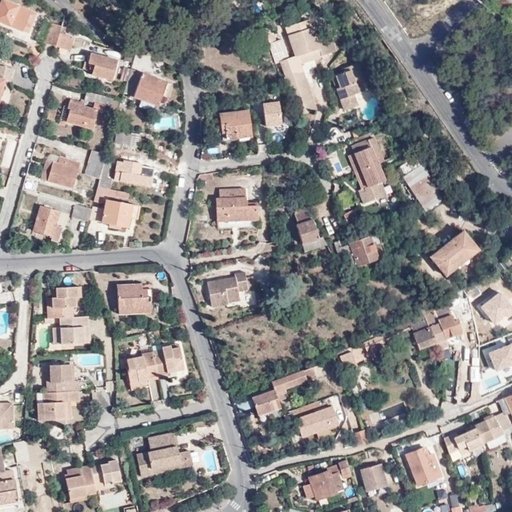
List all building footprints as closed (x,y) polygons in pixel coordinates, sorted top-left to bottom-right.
[(1,0),(0,3),(0,18),(21,30),(24,22),(30,25),(35,14),(8,0),(1,0)] [(263,16),(271,8),(259,0),(257,0),(252,7),(263,16)] [(287,83),(304,78),(300,63),(334,51),(329,35),(316,39),(309,21),(285,28),(294,56),(279,61),(287,83)] [(24,22),(21,30),(27,32),(30,25),(24,22)] [(60,33),(62,26),(49,22),(45,42),(57,45),(60,33)] [(273,26),(263,29),(268,43),(277,40),(273,26)] [(71,35),(60,33),(57,45),(68,48),(71,35)] [(277,40),(268,43),(273,56),(284,54),(280,39),(277,40)] [(116,60),(91,51),(85,67),(110,76),(116,60)] [(338,99),(340,98),(355,94),(368,89),(358,62),(349,65),(351,70),(334,76),(338,85),(335,86),(338,99)] [(10,82),(14,69),(0,65),(0,94),(3,81),(10,82)] [(134,72),(129,70),(123,92),(128,93),(134,72)] [(160,95),(165,83),(141,74),(133,95),(157,104),(160,95)] [(315,110),(304,78),(287,83),(299,116),(315,110)] [(170,85),(165,83),(160,95),(166,97),(170,85)] [(112,96),(80,88),(75,105),(65,102),(62,108),(68,110),(65,122),(89,129),(94,109),(101,111),(103,104),(109,105),(112,96)] [(355,94),(340,98),(343,109),(358,104),(355,94)] [(264,125),(282,124),(280,98),(262,100),(264,125)] [(252,136),(247,109),(219,114),(221,129),(225,129),(227,140),(252,136)] [(115,143),(122,144),(124,134),(124,132),(117,131),(115,143)] [(131,134),(129,145),(129,146),(137,147),(140,134),(131,133),(131,134)] [(122,144),(129,145),(131,134),(124,134),(122,144)] [(350,145),(353,152),(366,188),(360,190),(357,191),(362,203),(383,195),(379,183),(385,180),(378,162),(370,143),(375,141),(373,135),(350,145)] [(383,160),(375,141),(370,143),(378,162),(383,160)] [(402,142),(395,147),(403,159),(410,153),(402,142)] [(99,179),(106,154),(89,150),(83,174),(99,179)] [(366,188),(353,152),(346,155),(360,190),(366,188)] [(112,156),(106,154),(99,179),(97,187),(109,189),(111,179),(106,178),(112,156)] [(71,188),(79,161),(58,156),(56,162),(44,159),(39,180),(71,188)] [(423,216),(446,201),(416,156),(394,170),(423,216)] [(154,178),(146,176),(139,175),(141,164),(142,162),(122,158),(120,170),(115,169),(113,177),(117,177),(117,180),(153,187),(154,178)] [(139,175),(146,176),(148,166),(141,164),(139,175)] [(128,199),(129,193),(109,189),(97,187),(93,201),(101,204),(103,196),(109,197),(109,195),(128,199)] [(246,200),(246,188),(220,189),(220,195),(217,196),(218,223),(257,220),(256,200),(246,200)] [(277,215),(285,211),(282,204),(284,203),(282,199),(272,203),(277,215)] [(129,217),(132,205),(106,200),(102,223),(109,224),(109,226),(120,228),(120,226),(127,228),(129,217)] [(70,217),(87,222),(91,208),(74,203),(70,217)] [(139,206),(132,205),(129,217),(137,219),(139,206)] [(58,224),(62,211),(40,206),(33,228),(55,234),(54,238),(61,239),(65,226),(58,224)] [(324,239),(323,238),(320,239),(313,220),(311,221),(307,208),(294,212),(299,225),(297,225),(303,244),(302,244),(306,254),(328,246),(325,242),(324,239)] [(350,229),(359,226),(352,210),(342,214),(350,229)] [(445,275),(477,250),(462,231),(430,256),(445,275)] [(378,257),(369,236),(340,249),(348,269),(378,257)] [(229,300),(241,298),(240,292),(248,289),(246,273),(236,275),(236,277),(209,283),(213,307),(230,304),(229,300)] [(150,315),(148,286),(118,287),(119,316),(150,315)] [(52,318),(59,318),(73,317),(72,307),(74,307),(81,298),(81,287),(56,288),(56,298),(52,298),(53,308),(47,309),(48,318),(52,318)] [(511,305),(500,291),(481,306),(495,323),(506,315),(509,318),(511,315),(511,305)] [(422,314),(435,344),(444,340),(432,313),(430,307),(420,311),(422,314)] [(432,313),(444,340),(458,334),(447,307),(432,313)] [(417,352),(435,344),(422,314),(409,320),(383,335),(387,343),(411,330),(413,335),(411,337),(417,352)] [(88,318),(59,320),(60,329),(60,345),(84,344),(84,327),(88,327),(88,318)] [(60,345),(60,329),(52,329),(52,345),(60,345)] [(511,343),(488,354),(496,373),(511,366),(511,343)] [(162,351),(152,353),(158,377),(167,375),(166,373),(166,369),(173,368),(174,372),(183,370),(179,348),(172,349),(170,346),(161,348),(162,351)] [(158,377),(152,353),(139,355),(140,357),(125,360),(131,388),(145,386),(144,380),(158,377)] [(358,366),(354,353),(341,357),(346,371),(358,366)] [(338,371),(333,358),(325,362),(330,374),(338,371)] [(47,383),(47,393),(78,391),(78,382),(73,382),(71,382),(70,365),(50,366),(50,383),(47,383)] [(316,377),(312,367),(271,382),(274,390),(251,398),(257,416),(280,408),(278,400),(288,396),(284,389),(316,377)] [(47,393),(37,393),(38,420),(71,419),(71,402),(79,402),(78,391),(47,393)] [(511,393),(503,397),(510,412),(511,415),(511,393)] [(504,415),(506,414),(510,412),(503,397),(497,400),(503,411),(503,413),(504,415)] [(0,428),(13,429),(13,404),(0,403),(0,428)] [(295,417),(301,435),(337,423),(331,405),(295,417)] [(462,455),(484,445),(484,444),(504,435),(505,434),(503,431),(511,427),(511,426),(506,414),(504,415),(503,413),(475,426),(477,429),(468,433),(459,437),(457,432),(444,438),(450,454),(453,461),(463,457),(462,455)] [(468,433),(477,429),(475,426),(475,425),(466,429),(468,433)] [(505,437),(511,433),(511,427),(503,431),(505,434),(504,435),(505,437)] [(140,476),(152,474),(151,468),(179,462),(181,468),(191,466),(189,451),(177,453),(173,433),(147,438),(150,452),(136,454),(140,476)] [(354,446),(365,444),(362,434),(352,436),(354,446)] [(15,461),(28,461),(27,441),(14,441),(15,461)] [(0,504),(15,502),(18,501),(12,471),(5,472),(1,447),(0,447),(0,504)] [(419,486),(442,477),(434,454),(429,456),(426,447),(407,454),(419,486)] [(107,464),(91,467),(94,481),(103,479),(105,486),(114,484),(114,482),(121,480),(116,460),(107,462),(107,464)] [(350,475),(346,460),(338,462),(339,466),(341,472),(343,477),(350,475)] [(151,468),(152,474),(181,468),(179,462),(151,468)] [(385,485),(379,464),(361,469),(366,490),(385,485)] [(28,466),(22,468),(27,487),(33,485),(28,466)] [(82,476),(80,468),(80,466),(66,470),(65,480),(82,476)] [(86,495),(97,493),(94,481),(91,467),(90,468),(90,466),(80,468),(82,476),(65,480),(69,499),(86,495)] [(341,472),(339,466),(327,469),(328,471),(308,478),(311,487),(313,492),(314,496),(315,499),(335,493),(335,491),(342,488),(337,474),(341,472)] [(304,489),(308,498),(314,496),(313,492),(311,487),(304,489)] [(334,502),(344,499),(342,492),(332,495),(334,502)] [(449,501),(450,509),(459,507),(458,499),(449,501)] [(16,511),(15,502),(0,504),(0,511),(16,511)]
